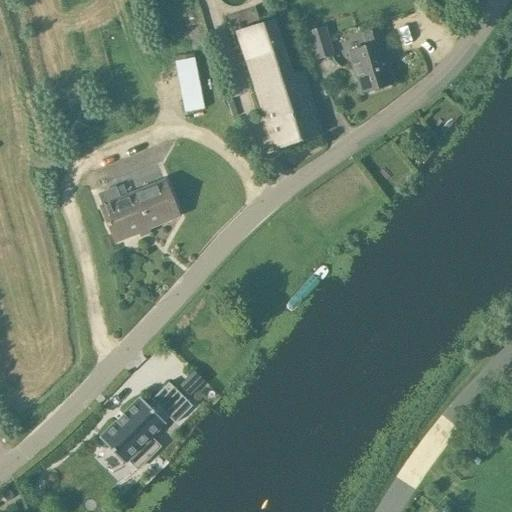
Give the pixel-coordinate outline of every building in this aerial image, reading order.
[(322,132),(317,119),(302,73),(292,76),(274,20),(237,33),(275,148),(322,132)] [(308,32),(317,62),(328,58),(319,29),(308,32)] [(363,35),(367,46),(349,52),(362,92),(392,82),(386,65),(388,63),(378,30),(363,35)] [(204,108),(194,57),(175,61),(185,112),(204,108)] [(65,115),(70,132),(87,128),(82,110),(65,115)] [(164,181),(135,193),(149,228),(179,215),(164,181)] [(149,228),(135,193),(120,199),(115,187),(98,194),(103,206),(101,207),(115,242),(149,228)] [(193,371),(178,386),(189,397),(204,382),(204,381),(193,371)] [(100,437),(99,438),(125,464),(128,460),(137,469),(159,446),(151,438),(170,419),(175,423),(192,406),(168,382),(151,400),(153,402),(149,406),(139,397),(138,398),(139,399),(100,437)] [(9,490),(2,495),(7,502),(14,497),(9,490)]
